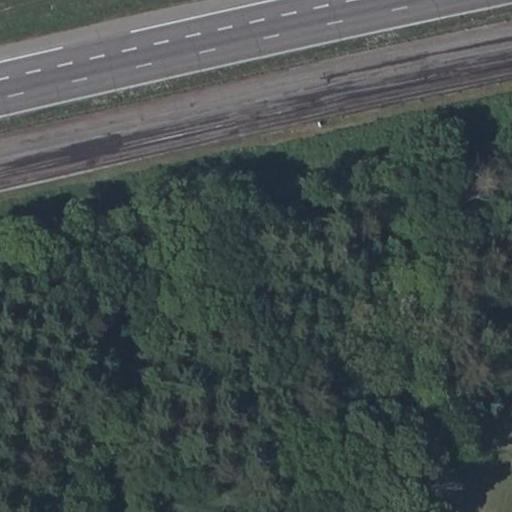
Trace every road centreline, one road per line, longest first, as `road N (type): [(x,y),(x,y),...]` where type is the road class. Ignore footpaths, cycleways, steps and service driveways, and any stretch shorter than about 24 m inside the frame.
road 1 (trunk): [(0,157),(511,43)]
road 2 (trunk): [(439,0),(0,98)]
